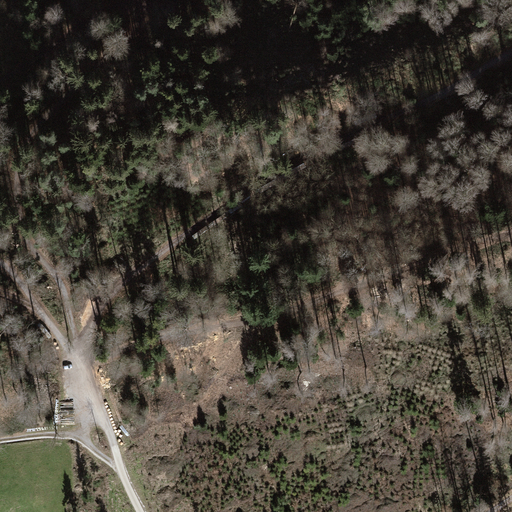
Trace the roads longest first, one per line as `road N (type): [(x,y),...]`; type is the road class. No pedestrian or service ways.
road 1 (track): [(67,338),(143,247),(227,192),(300,149),(426,101),(511,54)]
road 2 (track): [(59,317),(23,150),(146,12),(145,0)]
road 3 (track): [(140,511),(59,317)]
road 4 (track): [(130,0),(94,14),(0,77)]
